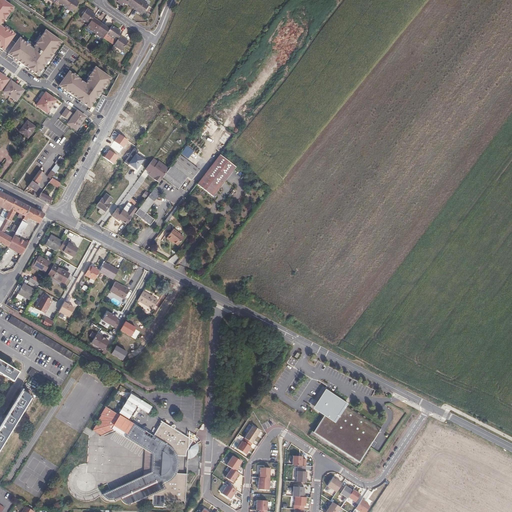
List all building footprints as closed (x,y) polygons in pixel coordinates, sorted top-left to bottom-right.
[(0,0),(0,47),(2,49),(15,32),(0,22),(14,3),(8,0),(0,0)] [(74,0),(68,0),(64,7),(72,12),(79,3),(74,0)] [(128,0),(126,3),(135,9),(140,0),(128,0)] [(141,0),(140,0),(135,9),(142,15),(149,5),(141,0)] [(89,24),(93,18),(96,14),(87,9),(81,18),(89,24)] [(87,27),(95,33),(101,24),(93,18),(89,24),(87,27)] [(109,29),(101,24),(95,33),(103,39),(106,34),(109,29)] [(109,29),(106,34),(116,41),(120,36),(122,32),(112,25),(109,29)] [(32,45),(19,35),(6,52),(38,75),(63,41),(43,28),(32,45)] [(128,41),(120,36),(116,41),(114,45),(122,50),(128,41)] [(84,82),(68,70),(57,87),(89,109),(111,79),(95,67),(84,82)] [(23,88),(9,78),(1,90),(14,100),(23,88)] [(46,111),(55,98),(43,90),(35,102),(46,111)] [(85,115),(75,107),(65,121),(76,128),(85,115)] [(70,112),(66,109),(60,117),(65,120),(70,112)] [(16,113),(13,110),(7,118),(11,121),(16,113)] [(30,124),(27,122),(19,132),(27,138),(35,128),(30,124)] [(120,134),(115,141),(123,147),(128,140),(120,134)] [(119,157),(110,150),(105,157),(114,164),(119,157)] [(127,164),(136,170),(143,160),(135,154),(127,164)] [(195,186),(218,156),(217,155),(194,185),(195,186)] [(159,177),(162,179),(178,157),(176,156),(167,167),(159,177)] [(218,156),(195,186),(209,196),(233,167),(218,156)] [(172,186),(188,165),(178,157),(162,179),(172,186)] [(159,177),(167,167),(154,158),(144,172),(156,181),(159,177)] [(63,164),(58,160),(54,166),(59,169),(63,164)] [(188,165),(172,186),(175,188),(183,177),(188,180),(196,171),(188,165)] [(46,176),(51,179),(52,178),(59,169),(54,166),(53,167),(55,169),(52,172),(50,171),(46,176)] [(43,173),(39,170),(28,186),(35,191),(39,187),(35,184),(43,173)] [(52,178),(51,179),(46,186),(48,187),(50,183),(56,187),(56,189),(57,190),(60,183),(52,178)] [(133,216),(153,190),(151,189),(135,210),(132,214),(133,216)] [(157,193),(153,190),(133,216),(143,223),(148,217),(142,212),(157,193)] [(0,206),(8,210),(14,199),(4,194),(0,191),(0,206)] [(50,199),(41,194),(38,199),(48,204),(50,199)] [(111,199),(105,195),(101,200),(100,199),(96,206),(100,207),(97,212),(102,215),(110,204),(108,203),(111,199)] [(183,199),(181,198),(163,220),(165,222),(183,199)] [(18,216),(23,219),(30,207),(24,204),(20,202),(14,199),(8,210),(5,218),(2,224),(1,225),(7,228),(9,223),(10,223),(16,211),(19,213),(18,216)] [(81,203),(76,205),(81,214),(85,212),(81,203)] [(123,225),(132,214),(135,210),(128,206),(124,212),(122,211),(115,220),(123,225)] [(30,207),(23,219),(22,222),(25,223),(28,218),(39,223),(45,214),(30,207)] [(115,220),(122,211),(121,211),(120,213),(116,210),(111,217),(115,220)] [(148,217),(143,223),(147,226),(151,219),(148,217)] [(19,227),(16,232),(16,233),(21,235),(27,224),(25,223),(22,222),(19,227)] [(181,237),(170,229),(163,239),(169,243),(170,242),(174,245),(181,237)] [(0,242),(8,247),(13,238),(11,237),(4,233),(0,231),(0,242)] [(62,241),(50,235),(45,244),(57,251),(57,250),(62,241)] [(14,236),(13,238),(8,247),(22,254),(29,242),(27,241),(26,242),(19,239),(14,236)] [(72,258),(76,249),(67,244),(67,242),(63,240),(62,241),(57,250),(72,258)] [(50,263),(38,256),(37,258),(36,257),(30,267),(37,271),(38,269),(45,273),(50,263)] [(104,264),(99,272),(99,273),(113,281),(118,271),(104,264)] [(69,274),(53,265),(47,276),(52,278),(53,277),(63,283),(69,274)] [(94,281),(99,273),(99,272),(90,267),(85,275),(94,281)] [(32,279),(30,278),(28,281),(37,287),(39,283),(32,279)] [(129,291),(115,283),(110,293),(123,300),(124,299),(129,291)] [(35,291),(23,285),(18,294),(23,297),(30,301),(35,291)] [(156,299),(141,291),(136,301),(151,309),(156,299)] [(38,307),(47,313),(55,300),(45,295),(38,307)] [(77,307),(66,301),(60,312),(71,318),(77,307)] [(120,317),(109,311),(104,320),(115,326),(120,317)] [(34,330),(11,316),(7,322),(30,336),(34,330)] [(51,322),(45,318),(41,324),(48,328),(51,322)] [(141,334),(126,326),(121,336),(135,344),(141,334)] [(73,354),(39,333),(35,339),(70,360),(73,354)] [(111,340),(98,333),(93,343),(106,350),(111,340)] [(131,350),(116,343),(111,352),(125,360),(131,350)] [(0,361),(0,373),(13,382),(19,372),(0,361)] [(55,385),(32,371),(28,377),(52,391),(55,385)] [(359,461),(382,427),(349,405),(348,404),(325,388),(313,407),(325,414),(314,432),(359,461)] [(0,449),(32,397),(22,391),(15,403),(4,420),(0,427),(0,449)] [(140,397),(134,392),(131,396),(129,396),(129,400),(127,402),(125,403),(125,406),(123,409),(121,409),(118,413),(129,420),(138,406),(142,399),(140,398),(140,397)] [(154,406),(144,401),(140,408),(139,410),(141,411),(142,409),(149,413),(151,411),(153,411),(154,406)] [(118,413),(107,406),(102,414),(103,414),(99,420),(100,421),(94,430),(103,435),(108,432),(111,428),(147,450),(153,454),(152,472),(145,476),(104,494),(105,497),(109,499),(112,500),(117,499),(118,501),(122,500),(124,502),(126,504),(128,504),(131,504),(135,503),(145,499),(154,499),(154,488),(157,488),(157,487),(162,487),(162,485),(165,485),(164,500),(165,500),(168,500),(186,501),(188,474),(178,473),(171,472),(172,467),(172,462),(172,455),(179,455),(187,456),(187,453),(188,450),(191,445),(194,440),(163,422),(153,438),(146,434),(147,431),(129,420),(118,413)] [(260,430),(252,425),(245,437),(253,442),(258,434),(260,430)] [(243,439),(242,439),(237,447),(246,453),(249,448),(251,445),(250,445),(253,442),(245,437),(243,439)] [(152,472),(153,454),(147,450),(145,476),(152,472)] [(303,455),(293,454),(292,464),(302,464),(302,458),(303,455)] [(180,467),(181,464),(180,461),(180,458),(179,455),(172,455),(172,462),(172,467),(171,472),(178,473),(178,472),(180,469),(180,467)] [(240,464),(242,461),(235,456),(229,465),(233,468),(237,471),(240,468),(239,467),(240,464)] [(270,478),(271,468),(261,467),(261,469),(261,471),(261,473),(259,473),(259,477),(260,477),(270,478)] [(240,473),(237,471),(233,468),(227,477),(234,482),(237,477),(240,473)] [(297,470),(296,480),(306,481),(307,476),(307,470),(297,470)] [(337,491),(342,482),(333,476),(327,485),(337,491)] [(269,489),(270,478),(260,477),(259,482),(259,488),(269,489)] [(234,493),(236,489),(227,483),(221,492),(230,498),(234,493)] [(164,500),(165,485),(162,485),(162,487),(157,487),(157,488),(154,488),(154,499),(153,506),(164,507),(165,500),(164,500)] [(295,496),(304,496),(304,486),(293,485),(292,495),(295,496)] [(353,489),(346,485),(340,492),(348,497),(349,496),(353,489)] [(357,490),(353,488),(353,489),(349,496),(355,500),(361,493),(357,490)] [(118,501),(117,499),(112,500),(109,499),(105,497),(104,494),(102,495),(101,496),(101,497),(103,499),(105,501),(107,502),(109,502),(111,503),(113,503),(115,502),(118,501)] [(294,504),(306,505),(306,496),(304,496),(295,496),(294,504)] [(365,500),(362,498),(355,508),(361,511),(364,511),(369,505),(367,501),(365,500)] [(267,510),(268,500),(257,499),(257,503),(257,509),(260,510),(267,510)] [(336,511),(341,507),(332,501),(325,511),(336,511)]
